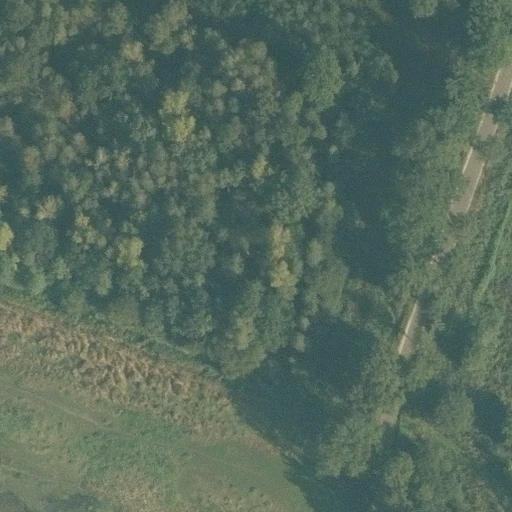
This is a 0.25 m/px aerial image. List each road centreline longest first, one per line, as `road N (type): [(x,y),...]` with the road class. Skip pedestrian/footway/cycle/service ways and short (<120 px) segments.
road 1 (unclassified): [(376,511),(389,393),(511,38)]
road 2 (track): [(391,0),(429,18),(439,47),(381,271),(400,356)]
road 3 (track): [(389,393),(506,511)]
